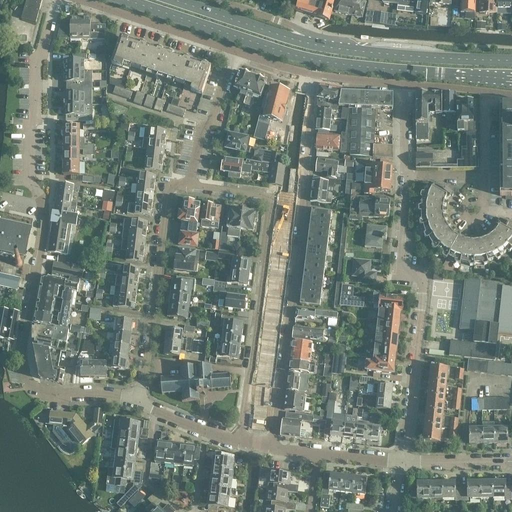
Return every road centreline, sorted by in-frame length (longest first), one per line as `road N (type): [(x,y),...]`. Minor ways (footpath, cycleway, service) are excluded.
road 1 (residential): [(138,402),(111,393),(46,395),(27,384),(22,366),(45,230),(31,185),(30,126),(36,63),(56,0)]
road 2 (primary): [(119,0),(314,61),(511,79)]
road 3 (residential): [(313,76),(270,448)]
road 4 (residential): [(237,443),(270,197),(189,185)]
road 5 (residential): [(404,462),(423,278),(399,267),(405,175)]
road 6 (residential): [(189,185),(167,192),(138,402)]
road 7 (primary): [(511,60),(301,41)]
road 8 (residential): [(405,175),(403,85),(313,76)]
road 9 (residential): [(77,0),(234,54)]
road 10 (residential): [(189,185),(234,54)]
road 11 (primary): [(301,41),(171,0)]
road 12 (residential): [(179,511),(144,483),(155,409)]
